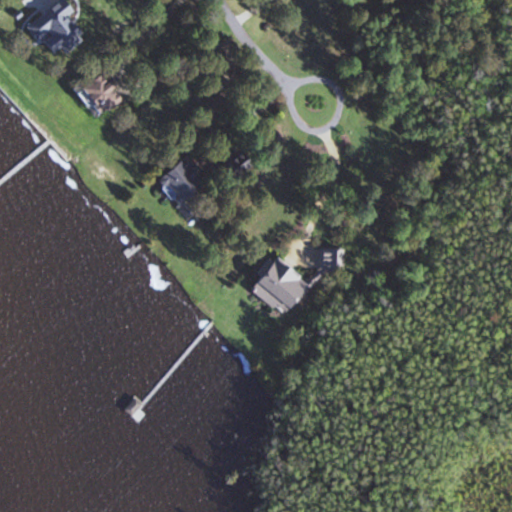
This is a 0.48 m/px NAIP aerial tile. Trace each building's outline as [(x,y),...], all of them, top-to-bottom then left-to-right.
[(128,103),(111,75),(88,88),(104,117),(128,103)] [(254,162),(246,151),(228,164),(236,176),(254,162)] [(184,221),(199,214),(192,202),(202,196),(196,185),(205,181),(195,162),(162,180),(184,221)] [(343,251),(324,250),(323,272),(343,273),(343,251)] [(255,278),(291,311),(313,287),(276,254),(255,278)]
